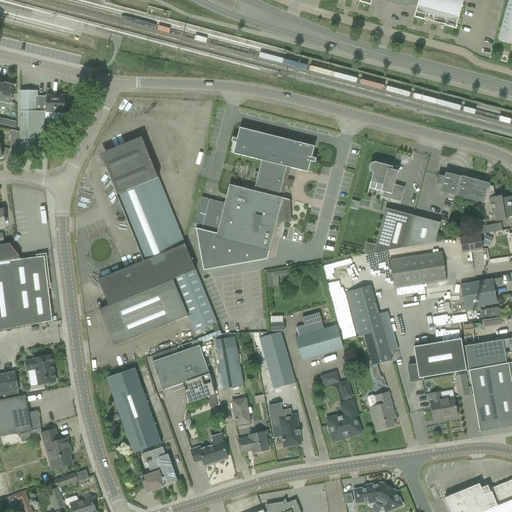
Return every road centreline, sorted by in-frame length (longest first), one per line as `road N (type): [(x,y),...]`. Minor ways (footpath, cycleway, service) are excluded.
road 1 (unclassified): [(511,161),(286,97),(112,81)]
road 2 (unclassified): [(117,511),(78,378),(65,191)]
road 3 (unclassified): [(169,511),(263,483),(405,462)]
road 4 (residential): [(511,90),(288,27)]
